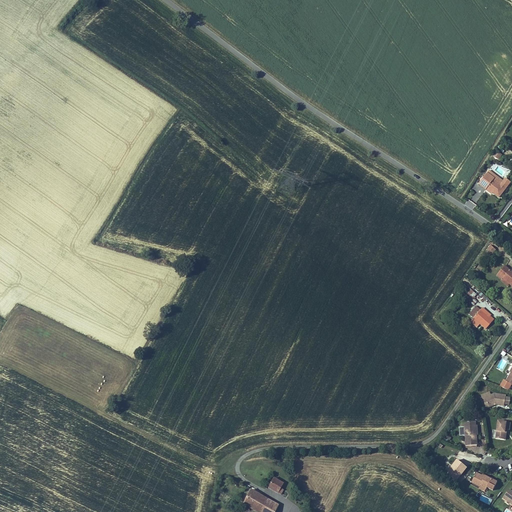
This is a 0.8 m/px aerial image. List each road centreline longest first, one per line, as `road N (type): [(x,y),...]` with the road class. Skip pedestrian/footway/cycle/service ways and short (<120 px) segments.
road 1 (unclassified): [(164,0),(511,243)]
road 2 (residential): [(286,502),(237,472),(243,457),(270,448),(425,442),(511,326)]
road 3 (track): [(0,364),(218,466),(238,461)]
